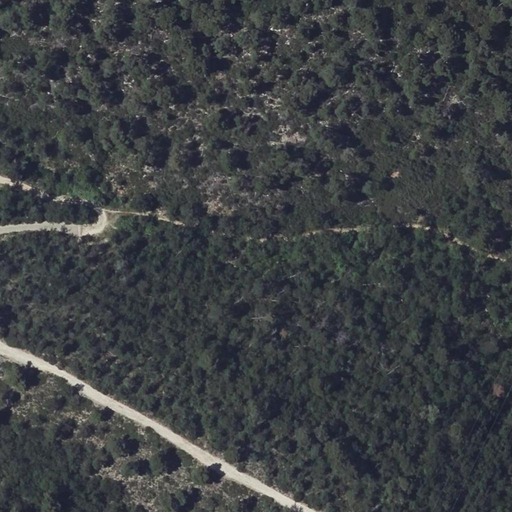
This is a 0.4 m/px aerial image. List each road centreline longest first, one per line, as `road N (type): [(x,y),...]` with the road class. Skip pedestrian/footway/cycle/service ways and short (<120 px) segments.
road 1 (track): [(296,511),(0,343)]
road 2 (track): [(0,229),(93,228),(102,213),(88,202),(0,181)]
